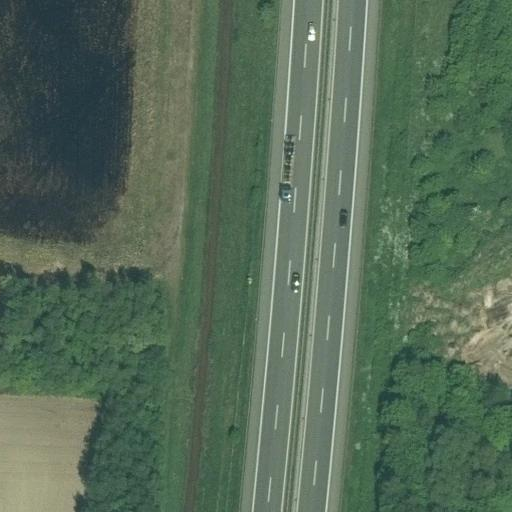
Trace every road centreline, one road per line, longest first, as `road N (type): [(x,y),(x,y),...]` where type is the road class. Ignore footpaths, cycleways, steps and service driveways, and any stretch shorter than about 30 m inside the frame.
road 1 (motorway): [(309,511),(351,0)]
road 2 (motorway): [(306,0),(266,511)]
